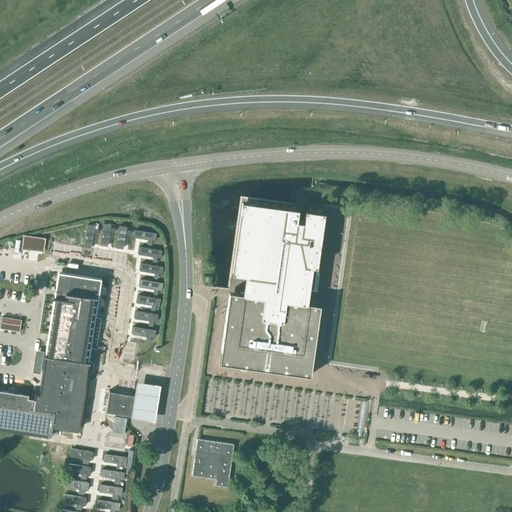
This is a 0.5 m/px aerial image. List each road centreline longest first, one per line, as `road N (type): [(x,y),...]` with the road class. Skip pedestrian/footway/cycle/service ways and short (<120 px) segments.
road 1 (motorway): [(0,166),(136,115),(233,101),(364,104),(511,129)]
road 2 (secondary): [(511,176),(363,153),(181,165)]
road 3 (tertiary): [(148,511),(182,332),(183,231)]
road 4 (unclassified): [(511,471),(310,444),(305,511)]
road 5 (motorway): [(0,139),(210,0)]
road 6 (secondary): [(0,219),(86,185),(166,167)]
road 7 (motorway): [(136,0),(0,90)]
road 8 (unknown): [(111,369),(92,383),(78,483)]
